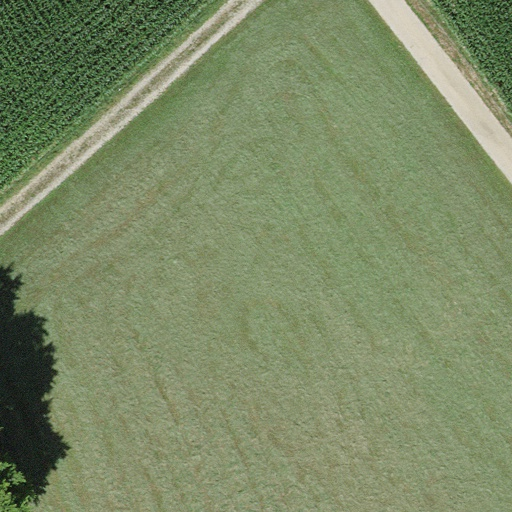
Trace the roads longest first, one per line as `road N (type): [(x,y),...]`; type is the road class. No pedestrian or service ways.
road 1 (track): [(0,216),(251,0)]
road 2 (track): [(511,177),(373,0)]
